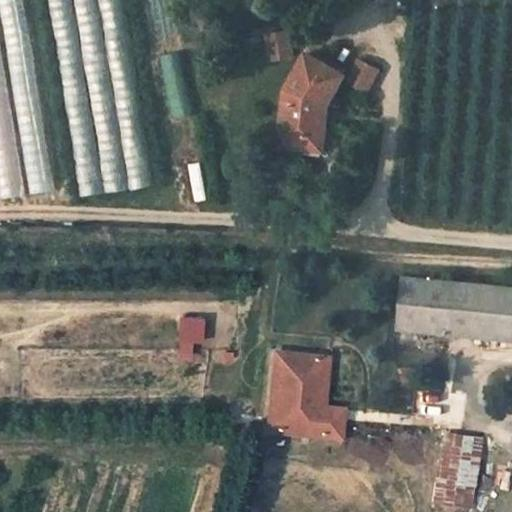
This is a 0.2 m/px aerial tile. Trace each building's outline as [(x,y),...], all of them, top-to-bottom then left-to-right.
[(28,195),(52,192),(25,0),(0,0),(0,198),(28,194),(28,195)] [(269,62),(296,58),(291,30),(264,34),(269,62)] [(181,51),(154,58),(171,120),(198,113),(181,51)] [(314,113),(338,80),(303,54),(278,87),(276,95),(284,96),(278,120),(271,118),(265,141),(293,148),(295,140),(310,144),(315,121),(312,120),(314,113)] [(365,60),(352,84),(370,94),(383,70),(365,60)] [(278,120),(284,96),(276,95),(271,118),(278,120)] [(308,151),(310,144),(295,140),(293,148),(308,151)] [(506,337),(510,285),(385,274),(381,326),(506,337)] [(178,338),(203,341),(206,316),(181,313),(178,338)] [(301,404),(305,355),(257,350),(252,401),(259,402),(257,429),(322,434),(323,416),(300,414),(301,404)] [(197,395),(196,354),(42,359),(44,400),(197,395)] [(323,416),(324,406),(301,404),(300,414),(323,416)] [(435,505),(479,504),(479,432),(435,432),(435,505)]
